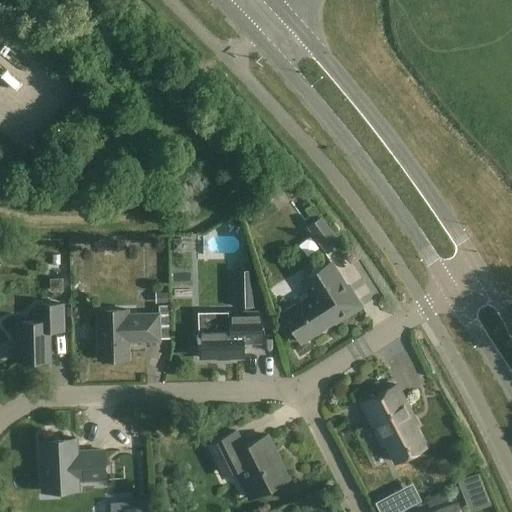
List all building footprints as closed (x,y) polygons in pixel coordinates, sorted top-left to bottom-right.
[(342,243),(321,216),(306,227),(327,254),(342,243)] [(357,302),(332,262),(306,279),(315,294),(283,314),(301,343),(355,310),(352,305),(357,302)] [(170,303),(170,292),(155,292),(156,304),(170,303)] [(63,332),(63,305),(36,305),(37,322),(17,323),(18,362),(51,361),(50,332),(63,332)] [(127,315),(127,311),(98,311),(98,360),(129,360),(129,341),(160,341),(159,315),(127,315)] [(198,313),(199,359),(243,358),(243,343),(260,343),(260,312),(198,313)] [(415,418),(398,385),(362,403),(372,423),(375,422),(396,462),(426,447),(412,419),(415,418)] [(244,448),(236,431),(206,446),(219,471),(237,462),(255,496),(285,481),(271,454),(276,452),(267,436),(244,448)] [(78,452),(77,438),(41,440),(43,492),(79,490),(78,481),(106,479),(105,451),(78,452)] [(400,511),(394,501),(379,509),(380,511),(400,511)]
